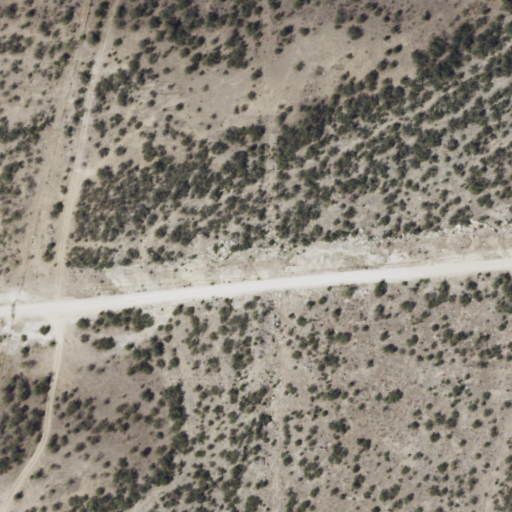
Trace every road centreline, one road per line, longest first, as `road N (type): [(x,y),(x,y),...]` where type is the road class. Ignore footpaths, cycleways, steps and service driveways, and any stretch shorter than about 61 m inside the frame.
road 1 (track): [(0,326),(511,282)]
road 2 (track): [(5,511),(31,468),(46,324)]
